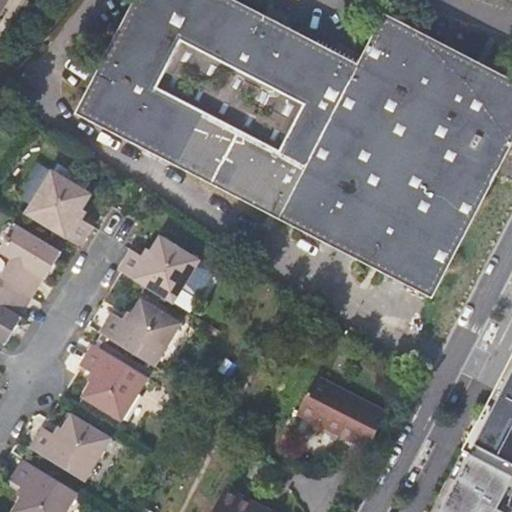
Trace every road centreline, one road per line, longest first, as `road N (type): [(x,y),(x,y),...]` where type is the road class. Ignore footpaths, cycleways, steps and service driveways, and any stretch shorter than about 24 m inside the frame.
road 1 (residential): [(511,238),(361,511)]
road 2 (residential): [(107,244),(25,379)]
